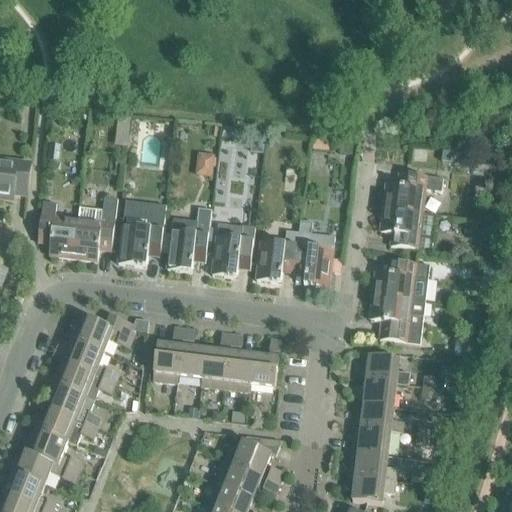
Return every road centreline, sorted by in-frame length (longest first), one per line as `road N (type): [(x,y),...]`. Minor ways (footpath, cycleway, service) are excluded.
road 1 (residential): [(54,287),(72,282),(330,313)]
road 2 (residential): [(303,511),(330,313)]
road 3 (residential): [(330,313),(352,293),(367,162)]
road 4 (residential): [(0,403),(54,287)]
